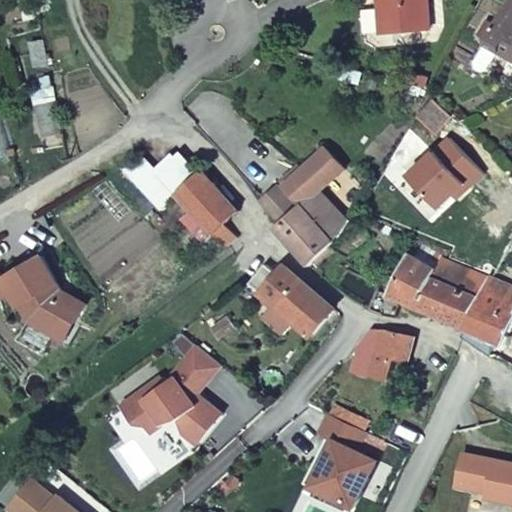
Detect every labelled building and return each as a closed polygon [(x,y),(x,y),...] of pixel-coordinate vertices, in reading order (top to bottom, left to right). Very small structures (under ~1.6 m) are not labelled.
[(387,0),(379,0),(383,35),(391,34),(387,0)] [(387,0),(391,34),(431,30),(427,0),(387,0)] [(511,0),(510,0),(485,45),(511,61),(511,0)] [(48,64),(43,39),(29,42),(34,67),(48,64)] [(62,133),(56,102),(36,106),(42,138),(62,133)] [(277,229),(309,266),(335,243),(317,222),(333,207),(321,194),(344,173),(325,151),(302,172),(298,167),(280,183),(302,207),(297,212),(286,221),(277,229)] [(175,196),(197,176),(176,156),(156,175),(175,196)] [(225,224),(239,211),(201,171),(197,176),(175,196),(225,248),(237,237),(225,224)] [(278,192),(268,201),(286,221),(297,212),(278,192)] [(317,222),(335,243),(348,223),(333,207),(317,222)] [(42,255),(6,278),(3,280),(12,294),(21,307),(23,305),(34,322),(56,334),(64,319),(76,325),(87,304),(68,294),(62,298),(58,291),(63,288),(42,255)] [(402,301),(466,328),(490,278),(444,259),(442,258),(436,271),(408,255),(402,268),(390,292),(387,297),(377,293),(370,310),(394,319),(402,301)] [(390,292),(402,268),(389,263),(379,287),(390,292)] [(480,266),(480,268),(480,269),(481,271),(483,272),(484,273),(487,273),(489,271),(490,269),(490,267),(489,265),(488,264),(485,263),(483,263),(481,265),(480,266)] [(250,284),(311,336),(335,309),(285,267),(277,276),(266,267),(250,284)] [(0,300),(1,301),(12,294),(3,280),(0,274),(0,300)] [(511,287),(490,278),(466,328),(501,343),(511,319),(511,287)] [(235,328),(227,317),(211,328),(219,340),(235,328)] [(67,341),(76,325),(64,319),(56,334),(56,335),(67,341)] [(511,319),(501,343),(506,345),(511,333),(511,319)] [(414,337),(385,331),(383,333),(378,330),(374,336),(381,339),(375,350),(390,354),(392,356),(407,361),(414,337)] [(511,463),(462,453),(455,486),(485,492),(484,498),(511,503),(511,463)] [(239,480),(237,478),(236,477),(233,477),(232,477),(230,478),(228,480),(228,482),(228,484),(229,486),(231,488),(233,489),(234,489),(237,488),(239,486),(240,484),(240,482),(239,480)]
